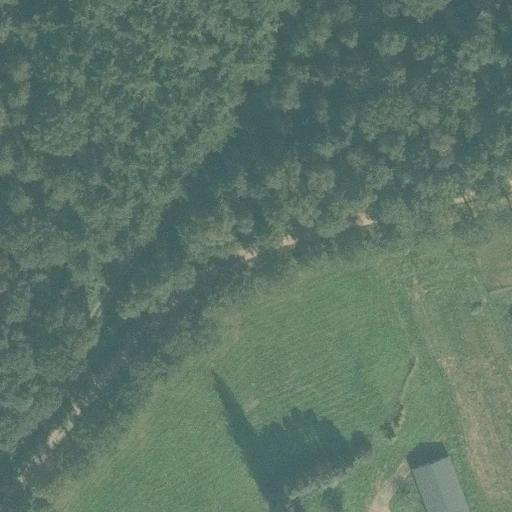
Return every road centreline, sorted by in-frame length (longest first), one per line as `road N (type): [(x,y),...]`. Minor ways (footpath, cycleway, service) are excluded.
road 1 (unclassified): [(511,186),(267,243),(206,267),(39,450),(1,511)]
road 2 (track): [(290,0),(0,444)]
